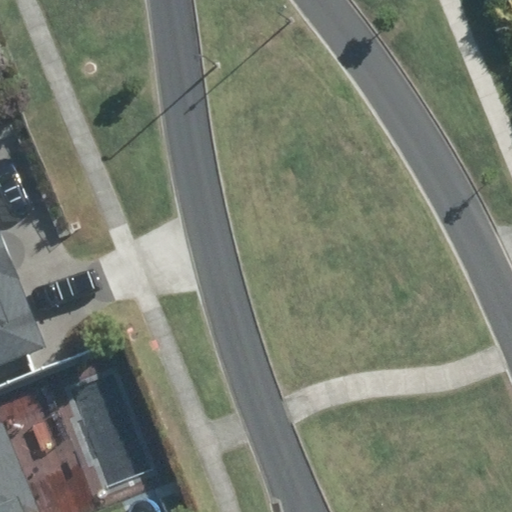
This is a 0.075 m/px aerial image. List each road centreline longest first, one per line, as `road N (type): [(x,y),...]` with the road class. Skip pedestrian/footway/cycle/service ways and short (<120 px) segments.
road 1 (tertiary): [(295,511),(235,333),(184,116),(168,0)]
road 2 (tertiary): [(328,0),(410,127),(511,326)]
